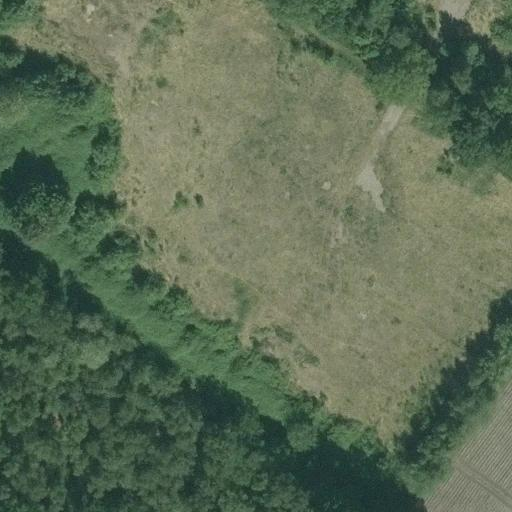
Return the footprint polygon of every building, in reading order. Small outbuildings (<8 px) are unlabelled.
[(121,42),(130,26),(81,0),(78,0),(70,15),(121,42)] [(197,26),(212,35),(222,21),(206,11),(197,26)] [(327,95),(334,103),(347,93),(340,84),(327,95)] [(313,127),(321,109),(310,104),(302,122),(313,127)] [(424,167),(442,180),(462,151),(445,139),(424,167)] [(438,260),(432,269),(452,280),(457,271),(438,260)] [(445,316),(449,307),(429,298),(425,307),(445,316)] [(214,335),(211,345),(231,350),(234,340),(214,335)] [(436,337),(425,359),(448,370),(459,348),(436,337)] [(473,338),(467,345),(481,357),(487,351),(473,338)] [(421,419),(411,429),(427,445),(437,436),(421,419)]
